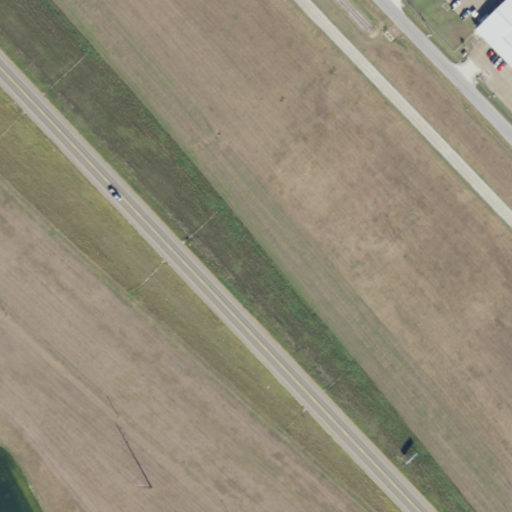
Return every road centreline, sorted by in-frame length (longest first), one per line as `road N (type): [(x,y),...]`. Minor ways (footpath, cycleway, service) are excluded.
road 1 (trunk): [(0,67),(419,511)]
road 2 (residential): [(511,135),(385,0)]
